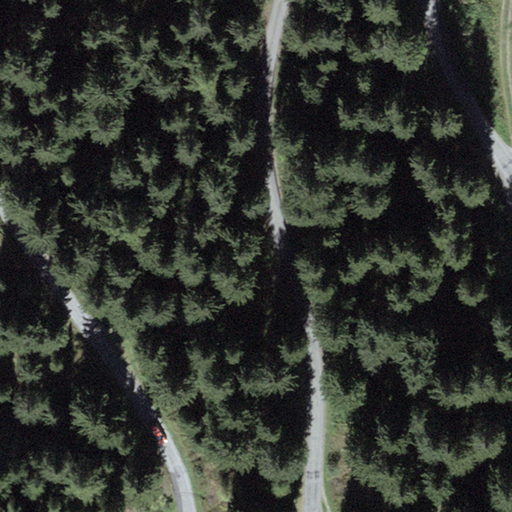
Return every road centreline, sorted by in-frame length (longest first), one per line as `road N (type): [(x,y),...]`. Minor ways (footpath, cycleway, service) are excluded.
road 1 (unclassified): [(280,0),(269,106),(277,218),(312,353),(308,511)]
road 2 (unclassified): [(180,511),(176,467),(123,368),(0,208)]
road 3 (unclassified): [(511,176),(437,49),(430,0)]
